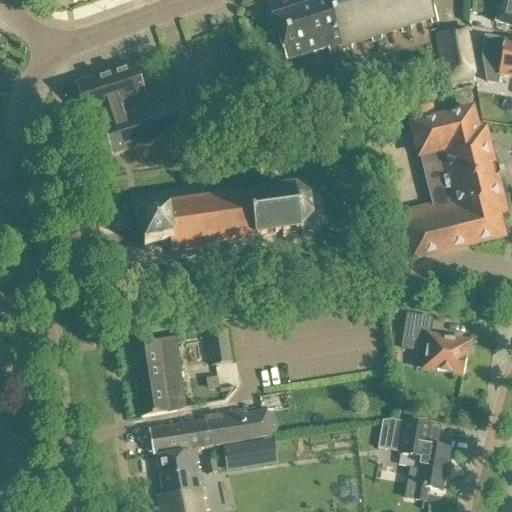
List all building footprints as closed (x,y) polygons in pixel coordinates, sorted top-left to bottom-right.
[(329,56),(341,52),(437,23),(429,0),(324,0),(325,2),(271,19),(285,63),(326,49),(329,56)] [(469,0),(467,10),(481,14),(484,0),(469,0)] [(511,30),(511,0),(500,0),(493,25),(511,30)] [(445,86),(473,81),(463,30),(436,36),(445,86)] [(511,79),(511,44),(504,43),(504,42),(484,38),(481,57),(486,83),(496,85),(498,77),(511,79)] [(111,75),(136,151),(188,134),(177,102),(148,112),(134,67),(111,75)] [(136,151),(111,75),(75,87),(85,118),(102,113),(106,126),(100,128),(111,160),(112,159),(136,151)] [(237,96),(248,92),(244,76),(233,79),(237,96)] [(410,126),(431,208),(399,216),(411,261),(501,239),(496,216),(503,214),(483,132),(476,134),(470,112),(434,120),(430,107),(408,113),(411,126),(410,126)] [(313,222),(314,219),(310,217),(308,203),(311,201),(310,198),(306,200),(294,191),(296,187),(292,186),(290,191),(277,193),(277,188),(273,189),(274,194),(271,194),(267,164),(248,166),(251,192),(248,192),(248,195),(232,197),(163,207),(164,216),(136,221),(142,252),(168,246),(169,256),(254,243),(255,245),(258,244),(258,239),(280,236),(280,241),(284,240),(284,236),(297,234),(300,238),(303,236),(300,233),(309,221),(313,222)] [(461,378),(467,346),(427,340),(430,321),(406,317),(401,350),(425,355),(422,371),(461,378)] [(210,364),(232,362),(230,331),(208,332),(210,364)] [(173,340),(128,348),(140,420),(175,414),(185,410),(173,340)] [(154,458),(276,437),(272,412),(244,417),(243,412),(203,419),(204,424),(149,433),(154,458)] [(425,505),(428,491),(441,493),(448,450),(425,446),(428,429),(404,424),(399,456),(420,459),(417,472),(409,471),(404,501),(425,505)] [(270,441),(223,448),(226,468),(273,461),(270,441)] [(207,511),(195,453),(157,458),(161,497),(154,498),(156,511),(207,511)] [(216,474),(214,461),(205,463),(207,476),(216,474)]
